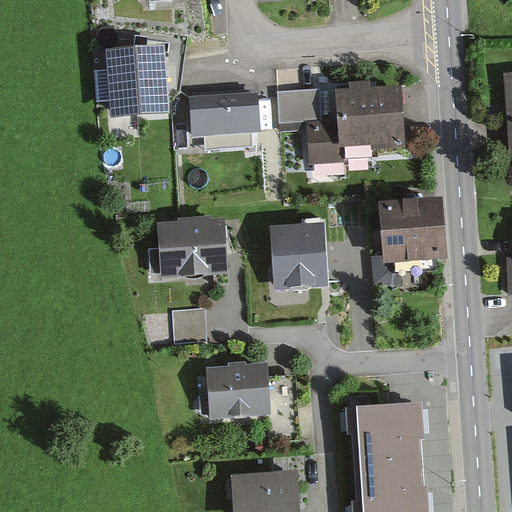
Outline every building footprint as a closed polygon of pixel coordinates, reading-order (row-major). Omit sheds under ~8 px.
[(165,48),(105,53),(110,122),(170,118),(165,48)] [(397,89),(341,91),(342,124),(312,126),(313,160),(341,159),(340,139),(399,137),(397,89)] [(256,128),(254,96),(190,100),(192,132),(256,128)] [(439,201),(379,205),(383,267),(443,263),(439,201)] [(178,224),(157,225),(161,281),(229,277),(225,221),(212,222),(211,220),(178,222),(178,224)] [(321,227),(275,229),(278,284),(324,281),(321,227)] [(177,320),(178,345),(206,344),(205,318),(177,320)] [(262,365),(210,370),(214,414),(266,409),(262,365)] [(423,511),(416,401),(356,405),(363,511),(423,511)] [(300,511),(298,474),(231,478),(232,511),(300,511)] [(220,511),(230,511),(229,491),(219,492),(220,511)]
